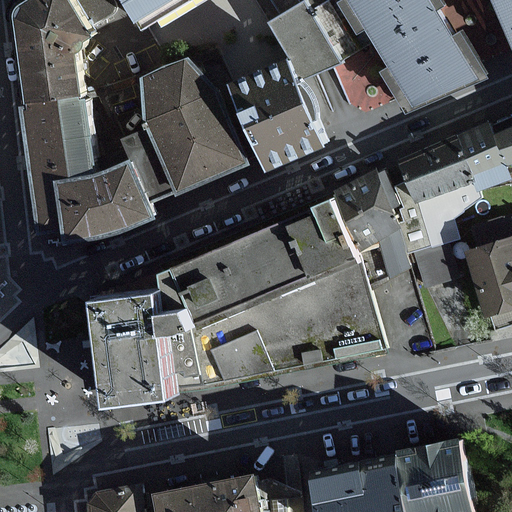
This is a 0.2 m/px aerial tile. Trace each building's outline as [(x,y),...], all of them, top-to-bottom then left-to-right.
[(23,0),(23,3),(23,6),(25,17),(32,72),(36,98),(36,99),(92,91),(87,46),(85,42),(102,32),(96,22),(119,8),(114,0),(23,0)] [(132,0),(146,25),(165,14),(171,24),(207,3),(205,0),(132,0)] [(332,66),(346,58),(316,6),(312,0),(307,0),(301,4),(276,18),(311,78),(327,69),(330,67),(332,66)] [(381,38),(358,0),(326,0),(316,6),(346,58),(381,38)] [(482,73),(439,0),(358,0),(381,38),(383,41),(421,108),(482,73)] [(294,55),(240,77),(276,165),(331,143),(294,55)] [(246,163),(219,94),(186,60),(144,78),(148,120),(178,192),(246,163)] [(28,100),(47,234),(74,230),(68,174),(106,170),(95,90),(92,91),(36,99),(28,100)] [(494,124),(460,135),(475,179),(479,192),(511,180),(511,176),(496,129),(494,124)] [(511,124),(496,129),(511,176),(511,124)] [(401,154),(416,199),(475,179),(460,135),(401,154)] [(106,170),(68,174),(74,230),(74,240),(100,233),(169,214),(142,154),(106,170)] [(341,186),(345,195),(366,248),(409,231),(384,169),(341,186)] [(345,195),(325,203),(294,216),(321,280),(371,259),(366,248),(345,195)] [(207,326),(321,280),(294,216),(180,263),(197,302),(207,326)] [(427,282),(462,272),(452,236),(417,245),(427,282)] [(511,239),(472,250),(489,318),(511,311),(511,239)] [(207,326),(197,302),(172,308),(182,391),(390,351),(371,259),(321,280),(207,326)] [(117,399),(182,391),(172,308),(169,287),(116,293),(104,295),(117,399)] [(481,511),(467,435),(406,448),(416,511),(481,511)] [(416,511),(406,448),(319,468),(325,511),(416,511)] [(271,511),(262,470),(160,490),(164,511),(271,511)] [(149,511),(147,480),(101,490),(92,501),(93,511),(149,511)]
